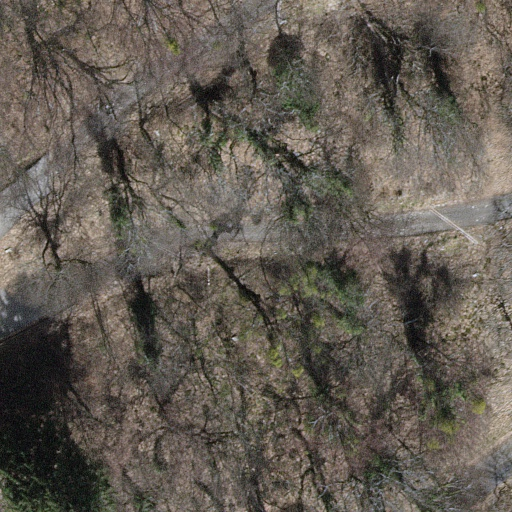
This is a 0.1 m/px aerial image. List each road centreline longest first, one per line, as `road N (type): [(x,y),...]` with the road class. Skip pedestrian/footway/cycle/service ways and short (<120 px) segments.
road 1 (track): [(511,213),(321,239),(219,241),(32,314),(0,313)]
road 2 (track): [(0,214),(110,119),(244,33),(279,0)]
